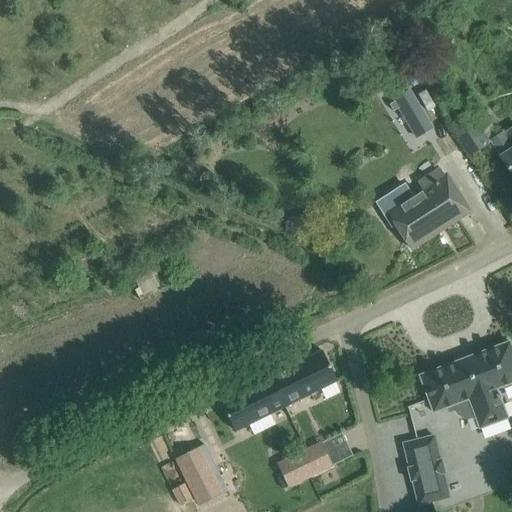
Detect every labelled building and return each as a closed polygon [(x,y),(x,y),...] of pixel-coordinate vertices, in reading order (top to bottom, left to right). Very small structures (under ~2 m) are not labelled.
[(393,64),(363,77),(368,88),(398,75),(393,64)] [(408,79),(392,88),(398,98),(393,101),(397,108),(403,105),(420,135),(436,125),(408,79)] [(460,97),(441,108),(451,125),(470,114),(472,113),(461,96),(460,97)] [(470,114),(451,125),(452,127),(470,155),(488,144),(487,142),(471,116),(470,114)] [(511,126),(501,134),(492,140),(502,155),(501,156),(505,163),(511,173),(511,126)] [(389,212),(400,231),(411,248),(470,210),(459,194),(447,175),(445,176),(440,169),(394,198),(399,206),(389,212)] [(511,347),(510,341),(420,375),(433,412),(453,404),(454,410),(458,415),(462,418),(467,419),(473,418),(477,428),(506,418),(495,389),(511,383),(511,347)] [(235,431),(336,380),(321,350),(220,401),(235,431)] [(333,463),(351,455),(341,432),(323,440),(333,463)] [(435,435),(403,443),(409,466),(441,458),(435,435)] [(321,440),(278,461),(290,486),(333,466),(321,440)] [(205,444),(176,458),(199,505),(227,491),(217,470),(212,472),(205,459),(211,456),(205,444)] [(445,474),(413,482),(419,505),(451,497),(445,474)]
